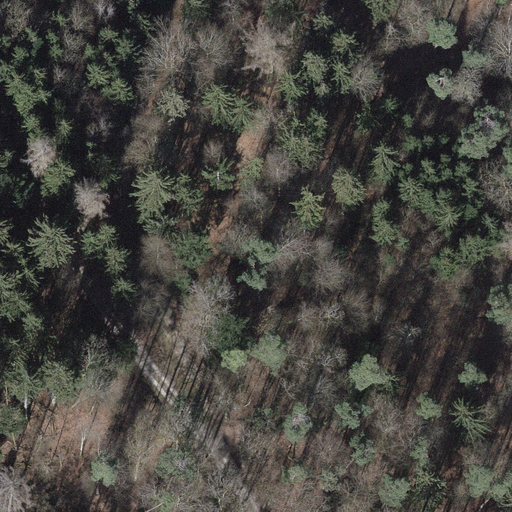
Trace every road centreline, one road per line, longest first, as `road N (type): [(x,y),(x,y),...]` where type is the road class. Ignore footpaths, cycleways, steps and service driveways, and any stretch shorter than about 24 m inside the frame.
road 1 (track): [(253,511),(0,133)]
road 2 (track): [(172,0),(123,158),(124,241),(192,422)]
